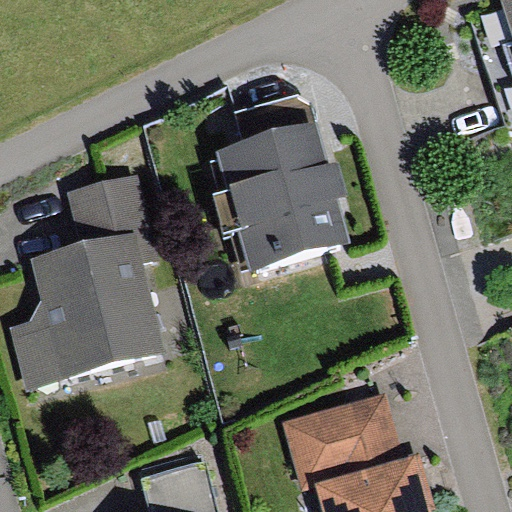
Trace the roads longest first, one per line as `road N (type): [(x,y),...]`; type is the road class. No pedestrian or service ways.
road 1 (residential): [(347,1),(491,511)]
road 2 (residential): [(347,1),(0,168)]
